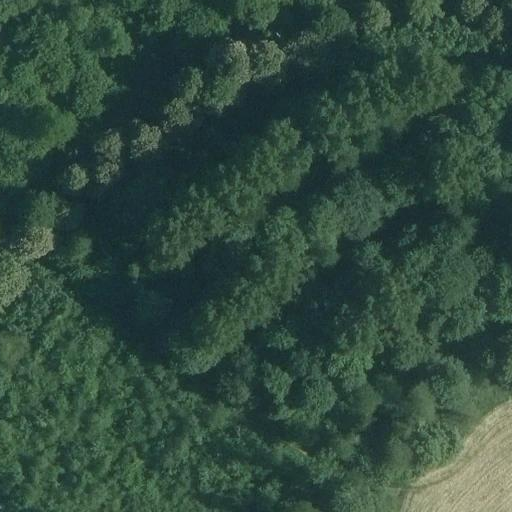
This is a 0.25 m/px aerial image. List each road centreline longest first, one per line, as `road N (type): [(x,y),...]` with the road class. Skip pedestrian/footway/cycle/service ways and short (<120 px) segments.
road 1 (track): [(10,254),(86,167),(290,50),(472,3),(511,6)]
road 2 (track): [(385,511),(10,254)]
